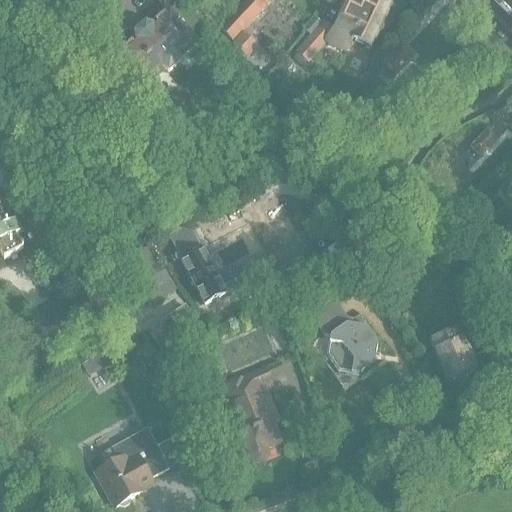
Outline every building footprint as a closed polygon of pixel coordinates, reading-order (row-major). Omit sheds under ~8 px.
[(237,43),(272,0),(248,0),(222,31),(237,43)] [(309,65),(326,45),(354,59),(359,48),(372,54),(392,11),(368,0),(357,0),(356,2),(353,0),(334,31),(324,23),(297,55),(309,65)] [(488,29),(497,20),(511,3),(511,0),(471,0),(464,8),(463,11),(463,15),(464,18),(467,21),(469,23),(473,23),(477,23),(480,21),(488,29)] [(511,3),(497,20),(511,34),(511,3)] [(162,72),(169,74),(180,65),(178,58),(196,43),(170,12),(152,28),(151,27),(151,29),(144,34),(140,30),(135,35),(136,42),(118,57),(144,87),(162,72)] [(397,78),(415,59),(403,47),(384,66),(397,78)] [(481,160),(483,158),(497,143),(485,133),(471,149),(481,160)] [(8,229),(0,212),(0,211),(3,210),(4,206),(0,197),(0,255),(2,254),(6,261),(22,253),(15,239),(22,236),(16,225),(8,229)] [(187,243),(194,239),(188,229),(169,239),(180,260),(193,254),(187,243)] [(290,249),(300,243),(295,234),(285,240),(290,249)] [(124,267),(126,269),(151,309),(177,293),(150,250),(124,267)] [(204,308),(251,284),(243,269),(219,281),(203,251),(181,262),(204,308)] [(404,254),(384,261),(387,268),(366,276),(372,291),(412,277),(404,254)] [(367,331),(348,327),(349,321),(338,306),(330,304),(316,314),(314,322),(325,337),(332,338),(332,339),(331,345),(329,358),(340,373),(353,376),(360,378),(375,367),(379,347),(367,331)] [(186,309),(149,334),(163,354),(200,330),(186,309)] [(436,354),(449,386),(478,375),(465,342),(436,354)] [(222,391),(246,453),(249,460),(253,464),(258,466),(263,466),(267,463),(269,460),(269,457),(268,452),(283,446),(275,426),(281,424),(268,391),(275,389),(267,370),(245,379),(246,381),(222,391)] [(99,459),(105,470),(96,474),(116,511),(146,494),(145,492),(154,487),(151,481),(170,471),(149,432),(99,459)]
